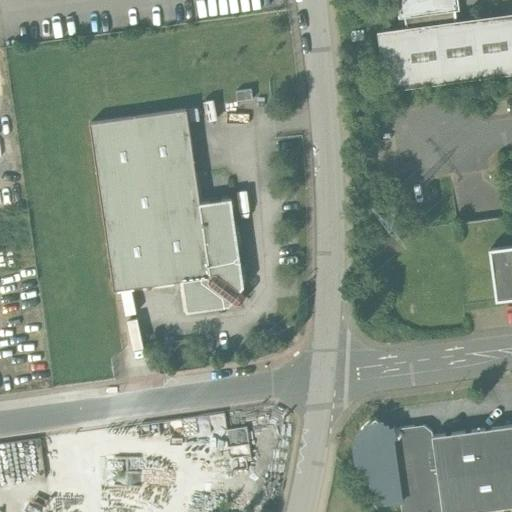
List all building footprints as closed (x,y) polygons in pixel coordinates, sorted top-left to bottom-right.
[(402,0),(407,34),(381,37),(388,89),(511,71),(511,19),(454,28),(449,0),(402,0)] [(251,90),(236,92),(237,102),(253,100),(251,90)] [(186,110),(90,124),(115,292),(182,282),(187,313),(229,306),(232,302),(236,305),(240,305),(246,298),(245,295),(241,291),(244,287),(231,198),(200,203),(186,110)] [(506,218),(456,225),(466,303),(496,299),(489,251),(510,248),(506,218)] [(511,247),(510,248),(489,251),(496,299),(496,302),(511,299),(511,247)] [(511,424),(432,435),(431,431),(423,424),(397,428),(393,424),(387,432),(391,436),(401,511),(474,511),(511,507),(511,424)]
